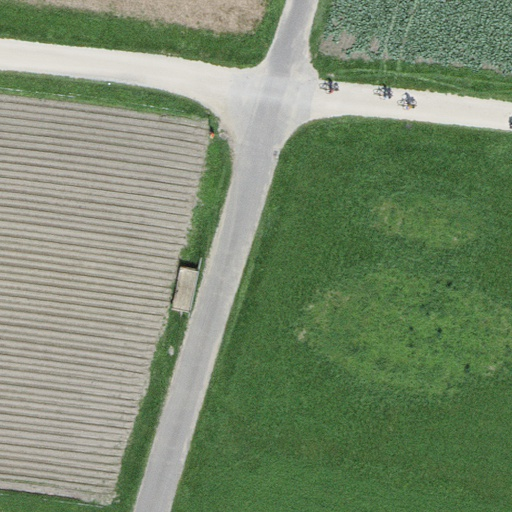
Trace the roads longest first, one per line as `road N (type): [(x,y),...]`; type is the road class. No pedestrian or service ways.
road 1 (track): [(301,0),(153,511)]
road 2 (track): [(0,61),(511,121)]
